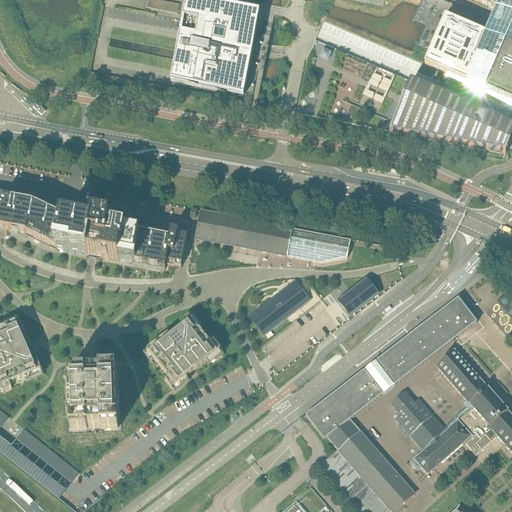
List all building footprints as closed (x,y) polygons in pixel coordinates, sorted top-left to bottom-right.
[(179,12),(180,3),(156,0),(148,0),(148,9),(179,12)] [(175,60),(171,83),(244,97),(254,41),(256,34),(260,13),(207,3),(190,0),(186,0),(182,21),(177,50),(175,60)] [(483,90),(511,103),(511,102),(511,0),(473,0),(496,10),(487,29),(485,35),(445,18),(424,65),(448,75),(466,83),(466,82),(483,90)] [(511,102),(511,103),(483,90),(466,82),(466,83),(448,75),(440,95),(411,82),(410,83),(315,42),(307,59),(307,60),(297,113),(307,116),(389,132),(505,154),(511,138),(511,125),(509,125),(511,116),(511,102)] [(33,107),(41,115),(46,111),(37,103),(33,107)] [(0,229),(7,230),(6,236),(5,239),(7,240),(30,244),(36,247),(39,248),(45,251),(68,255),(71,256),(75,257),(86,259),(87,259),(95,260),(122,265),(124,266),(167,274),(169,266),(181,268),(182,263),(186,240),(187,235),(187,234),(171,231),(170,236),(169,240),(166,239),(112,229),(109,228),(110,224),(110,223),(93,219),(93,221),(92,225),(90,225),(69,221),(62,219),(33,205),(0,198),(0,229)] [(198,228),(195,240),(287,258),(287,257),(321,263),(347,259),(350,240),(292,229),(201,211),(201,212),(200,218),(198,228)] [(367,280),(339,302),(350,316),(377,295),(367,280)] [(259,316),(252,320),(262,333),(268,328),(270,331),(309,300),(306,295),(303,298),(297,290),(299,287),(296,282),(256,313),(259,316)] [(511,333),(511,300),(508,295),(486,314),(507,338),(511,333)] [(396,386),(477,323),(458,299),(377,361),(396,386)] [(165,381),(171,389),(220,351),(214,342),(210,345),(189,318),(180,325),(183,328),(171,338),(158,348),(155,344),(147,351),(168,378),(165,381)] [(0,389),(2,393),(11,389),(9,385),(24,378),(41,371),(37,361),(33,363),(28,353),(26,348),(24,344),(20,334),(24,332),(20,322),(3,330),(0,330),(0,389)] [(414,404),(404,394),(391,405),(400,416),(396,420),(423,451),(410,463),(417,471),(420,468),(427,476),(464,444),(476,456),(497,438),(511,454),(511,415),(454,350),(435,367),(472,409),(445,432),(418,400),(414,404)] [(377,362),(305,417),(324,441),(327,439),(350,421),(395,386),(396,386),(377,361),(377,362)] [(70,430),(118,428),(118,419),(114,419),(114,413),(117,413),(117,388),(113,388),(113,382),(116,382),(116,371),(95,371),(95,373),(89,373),(89,371),(68,372),(69,384),(72,384),(72,390),(69,390),(70,414),(73,414),(73,421),(70,421),(70,430)] [(337,451),(318,468),(324,474),(357,511),(386,511),(389,510),(390,511),(394,511),(414,495),(350,421),(327,439),(337,451)]
